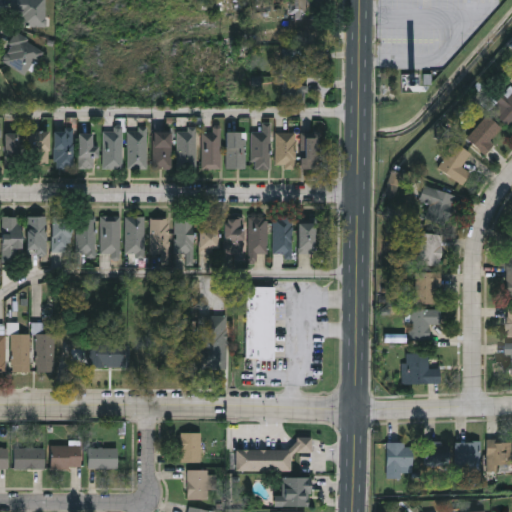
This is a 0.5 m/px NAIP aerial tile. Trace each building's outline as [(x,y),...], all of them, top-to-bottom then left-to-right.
[(16,25),(16,0),(46,0),(46,25),(16,25)] [(43,52),(24,75),(0,55),(19,32),(43,52)] [(511,86),(511,121),(509,125),(491,108),(511,86)] [(485,152),(466,137),(485,112),(502,125),(491,139),(493,141),(485,152)] [(271,168),(252,168),(252,130),(262,130),(262,123),(271,123),(271,168)] [(106,167),(106,127),(123,127),(123,167),(106,167)] [(147,127),(147,167),(128,167),(128,127),(147,127)] [(196,168),(178,168),(178,128),(196,128),(196,168)] [(49,163),(31,163),(31,129),(49,129),(49,163)] [(202,168),(202,129),(221,129),(221,168),(202,168)] [(246,130),(246,166),(227,166),(227,130),(246,130)] [(73,166),(54,166),(54,131),(73,131),(73,166)] [(79,167),(79,131),(95,131),(95,167),(79,167)] [(153,131),(172,131),(172,167),(153,167),(153,131)] [(22,132),(22,167),(5,167),(5,132),(22,132)] [(276,132),(295,132),(295,166),(276,167),(276,132)] [(301,166),(301,134),(317,134),(317,166),(301,166)] [(470,151),(461,164),(470,171),(462,183),(437,166),(454,140),(470,151)] [(424,216),(429,202),(418,198),(423,182),(455,193),(445,223),(424,216)] [(2,261),(2,215),(21,215),(21,261),(2,261)] [(46,215),(46,252),(26,252),(26,215),(46,215)] [(95,215),(95,253),(76,253),(76,215),(95,215)] [(120,254),(101,254),(101,215),(120,215),(120,254)] [(126,253),(126,215),(144,215),(144,253),(126,253)] [(292,215),(292,252),(273,252),(273,215),(292,215)] [(224,216),(243,216),(243,251),(224,251),(224,216)] [(71,217),(71,249),(51,249),(51,217),(71,217)] [(168,217),(168,253),(149,252),(149,217),(168,217)] [(193,261),(175,261),(175,217),(193,217),(193,261)] [(267,251),(249,251),(249,217),(267,217),(267,251)] [(298,251),(298,220),(315,220),(315,251),(298,251)] [(199,221),(218,221),(218,250),(199,250),(199,221)] [(419,262),(419,230),(441,230),(441,262),(419,262)] [(413,301),(413,269),(437,269),(437,301),(413,301)] [(274,359),(246,359),(246,285),(274,285),(274,359)] [(439,322),(429,322),(429,338),(409,338),(409,307),(439,307),(439,322)] [(204,314),(227,315),(226,361),(203,361),(204,314)] [(10,332),(29,332),(29,370),(10,370),(10,332)] [(54,332),(54,370),(35,370),(35,332),(54,332)] [(129,367),(89,367),(89,341),(129,341),(129,367)] [(439,366),(439,382),(405,382),(405,351),(428,351),(428,366),(439,366)] [(180,461),(180,431),(201,431),(201,461),(180,461)] [(292,470),(235,470),(235,448),(296,448),(296,437),(311,437),(311,452),(292,452),(292,470)] [(456,439),(480,439),(480,462),(456,462),(456,439)] [(511,439),(511,467),(486,467),(486,439),(511,439)] [(376,440),(412,440),(412,475),(385,475),(385,464),(376,464),(376,440)] [(424,440),(449,440),(449,464),(424,464),(424,440)] [(51,444),(81,444),(81,467),(51,467),(51,444)] [(0,467),(0,447),(8,447),(8,467),(0,467)] [(13,467),(13,447),(44,447),(44,467),(13,467)] [(117,467),(87,467),(87,447),(117,447),(117,467)] [(186,498),(186,469),(213,469),(213,498),(186,498)] [(310,476),(310,505),(279,505),(279,476),(310,476)]
